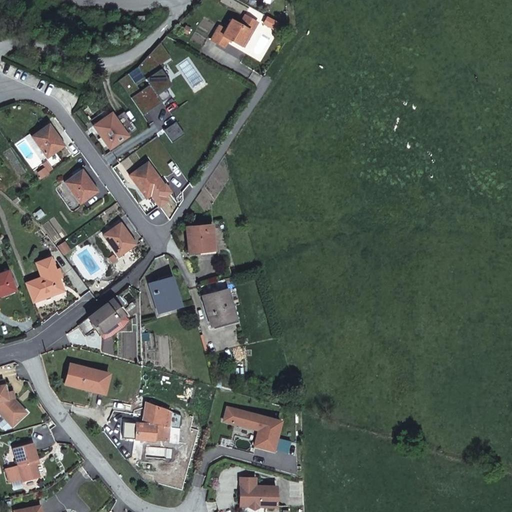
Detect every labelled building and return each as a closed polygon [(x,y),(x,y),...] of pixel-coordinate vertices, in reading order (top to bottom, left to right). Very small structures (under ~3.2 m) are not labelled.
[(249,31),(252,32),(257,23),(245,16),(240,25),(232,20),(226,30),(219,27),(211,41),(224,48),(229,40),(241,46),(249,31)] [(241,46),(243,48),(252,32),(249,31),(241,46)] [(136,84),(130,74),(120,81),(144,116),(172,97),(167,90),(165,87),(168,84),(159,71),(157,68),(171,58),(161,44),(138,67),(145,78),(146,80),(150,86),(141,92),(138,86),(136,84)] [(161,70),(159,71),(168,84),(165,87),(167,90),(172,86),(161,70)] [(145,78),(136,84),(138,86),(146,80),(145,78)] [(94,126),(108,116),(104,111),(90,121),(94,126)] [(122,112),(115,118),(123,128),(124,128),(123,129),(128,136),(129,135),(136,130),(122,112)] [(123,128),(115,118),(112,113),(108,116),(94,126),(102,137),(108,145),(110,149),(129,136),(129,135),(128,136),(123,129),(124,128),(123,128)] [(59,138),(49,125),(32,137),(48,158),(65,146),(64,145),(63,145),(59,139),(60,138),(59,138)] [(102,137),(99,139),(105,148),(108,145),(102,137)] [(159,177),(158,178),(148,163),(130,176),(146,199),(165,185),(164,185),(163,185),(158,179),(160,178),(159,177)] [(82,170),(65,183),(81,204),(98,191),(97,190),(96,191),(92,184),(92,183),(91,183),(82,170)] [(130,236),(121,223),(104,236),(119,256),(136,244),(136,243),(135,244),(130,237),(131,237),(130,236)] [(189,252),(215,250),(212,225),(186,228),(189,252)] [(113,265),(117,261),(113,256),(108,259),(113,265)] [(59,279),(56,270),(52,259),(37,265),(41,278),(27,284),(34,302),(64,291),(59,279)] [(0,296),(16,290),(8,271),(0,273),(0,296)] [(159,313),(180,307),(171,277),(150,284),(159,313)] [(212,326),(236,319),(227,289),(203,296),(212,326)] [(96,328),(100,333),(124,315),(112,300),(88,318),(78,326),(86,336),(96,328)] [(109,375),(70,365),(66,381),(75,383),(74,386),(104,394),(109,375)] [(0,412),(12,426),(26,413),(12,398),(11,392),(6,393),(3,380),(0,380),(0,412)] [(183,427),(186,417),(136,399),(135,405),(145,408),(143,417),(122,416),(123,428),(135,429),(135,432),(128,431),(127,438),(135,439),(154,441),(168,442),(169,427),(180,428),(180,427),(183,427)] [(227,408),(224,421),(258,430),(255,445),(273,450),(280,421),(227,408)] [(13,448),(23,482),(40,477),(35,461),(38,460),(33,443),(13,448)] [(174,453),(181,455),(184,445),(177,443),(174,453)] [(157,465),(175,469),(176,457),(159,457),(159,456),(151,455),(150,462),(157,465)] [(241,478),(240,506),(248,506),(254,509),(259,506),(276,506),(277,486),(255,486),(255,478),(241,478)]
